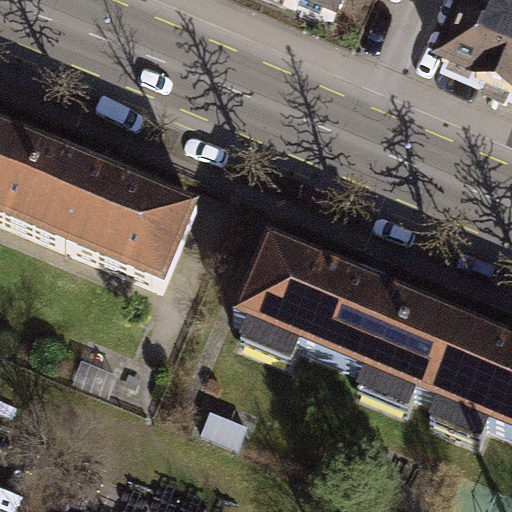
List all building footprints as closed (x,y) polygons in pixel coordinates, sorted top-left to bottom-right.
[(250,0),(349,41),(365,0),(250,0)] [(470,8),(444,70),(511,98),(511,0),(479,0),(475,10),(470,8)] [(0,117),(0,165),(17,125),(0,117)] [(17,125),(0,165),(0,221),(169,292),(206,204),(17,125)] [(286,233),(249,321),(258,325),(252,340),(303,361),(309,347),(374,374),(367,389),(414,409),(421,393),(437,401),(475,313),(286,233)] [(511,328),(475,313),(437,401),(448,405),(441,419),(494,441),(500,427),(511,431),(511,328)] [(245,431),(208,416),(197,440),(234,456),(245,431)]
